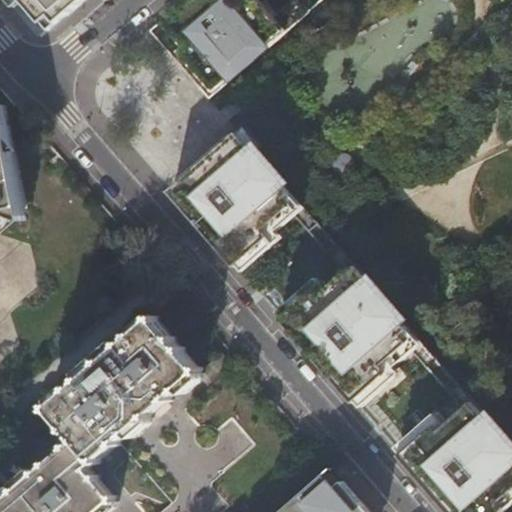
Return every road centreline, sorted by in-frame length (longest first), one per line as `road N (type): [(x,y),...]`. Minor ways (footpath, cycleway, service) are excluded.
road 1 (residential): [(409,511),(38,77)]
road 2 (residential): [(38,77),(133,0)]
